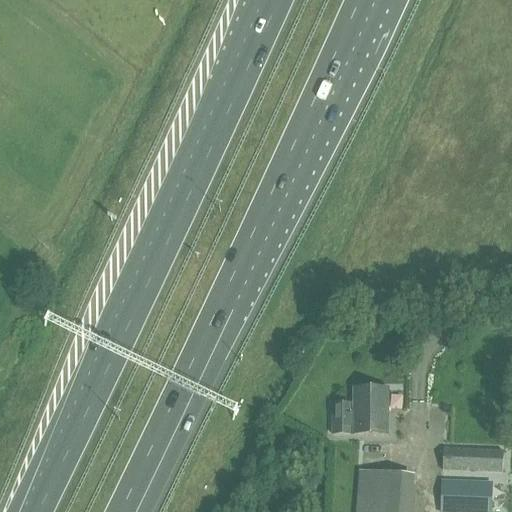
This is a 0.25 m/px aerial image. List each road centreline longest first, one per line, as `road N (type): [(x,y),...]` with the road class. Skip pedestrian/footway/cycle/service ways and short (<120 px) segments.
road 1 (motorway): [(269,0),(30,511)]
road 2 (motorway): [(127,511),(362,0)]
